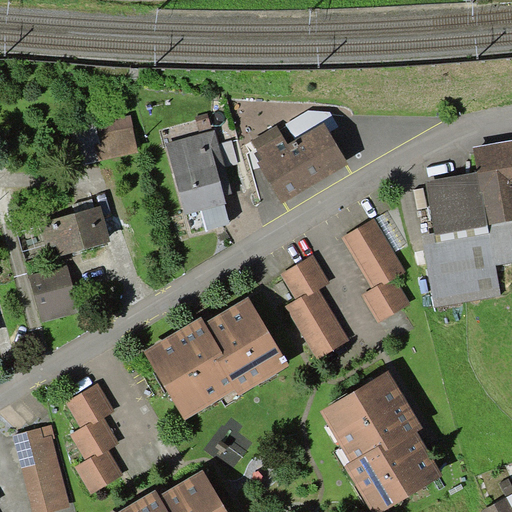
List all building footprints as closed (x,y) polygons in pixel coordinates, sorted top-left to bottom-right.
[(309,110),(279,129),(288,144),(324,122),(329,132),(338,127),(330,112),(309,110)] [(200,134),(212,131),(207,113),(195,117),(200,134)] [(96,119),(65,126),(75,167),(139,152),(131,114),(96,122),(96,119)] [(279,129),(277,125),(252,140),(263,159),(258,162),(283,203),(348,164),(329,132),(324,122),(288,144),(279,129)] [(200,134),(166,143),(185,215),(202,210),(207,231),(230,224),(225,204),(227,203),(225,195),(232,193),(225,167),(218,144),(215,130),(212,131),(200,134)] [(478,171),(426,180),(435,231),(422,234),(435,307),(502,295),(497,265),(511,261),(511,139),(474,146),(478,171)] [(232,140),(218,144),(225,167),(238,163),(232,140)] [(101,206),(39,223),(46,248),(56,245),(59,256),(111,242),(101,206)] [(388,211),(376,218),(396,251),(408,243),(388,211)] [(406,271),(374,218),(342,238),(372,288),(361,295),(378,323),(410,304),(394,278),(406,271)] [(295,299),(285,305),(317,359),(349,340),(319,290),(330,283),(313,255),(280,274),(295,299)] [(67,264),(28,275),(41,322),(80,312),(67,264)] [(201,317),(143,351),(185,420),(221,399),(236,389),(239,395),(290,365),(248,297),(205,323),(201,317)] [(389,370),(320,411),(350,462),(344,465),(372,511),(379,511),(443,475),(417,432),(423,428),(389,370)] [(119,444),(104,417),(114,411),(98,383),(65,402),(81,428),(70,434),(86,460),(75,466),(91,494),(124,475),(109,450),(119,444)] [(240,397),(239,395),(236,389),(221,399),(226,406),(240,397)] [(51,425),(13,434),(31,511),(50,511),(71,507),(51,425)] [(156,489),(117,511),(228,511),(202,469),(159,495),(156,489)] [(507,496),(511,493),(511,484),(509,479),(500,483),(507,496)] [(511,511),(511,493),(507,496),(482,510),(483,511),(511,511)]
